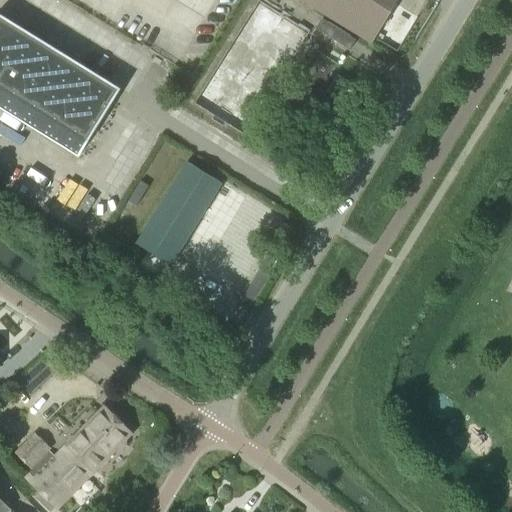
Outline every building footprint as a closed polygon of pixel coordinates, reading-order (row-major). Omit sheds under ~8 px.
[(397,0),(299,0),(372,43),(397,0)] [(0,102),(80,153),(121,87),(0,12),(0,102)] [(325,92),(343,104),(353,87),(335,76),(325,92)] [(171,265),(221,183),(187,162),(137,244),(171,265)] [(142,181),(128,201),(136,206),(149,186),(142,181)] [(50,451),(25,477),(57,509),(64,503),(65,503),(116,452),(122,450),(127,445),(127,440),(133,434),(106,407),(56,457),(50,451)] [(34,432),(14,453),(31,469),(51,448),(34,432)] [(13,511),(0,498),(0,511),(13,511)]
